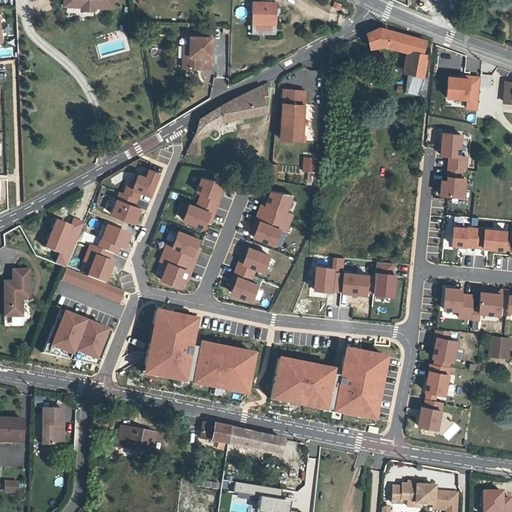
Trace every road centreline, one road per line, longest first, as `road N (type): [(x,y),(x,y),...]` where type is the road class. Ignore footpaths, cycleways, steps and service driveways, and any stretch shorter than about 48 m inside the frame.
road 1 (residential): [(102,391),(393,449)]
road 2 (residential): [(171,128),(380,12)]
road 3 (residential): [(199,303),(273,320),(412,334)]
road 4 (residential): [(0,223),(171,128)]
road 5 (residential): [(171,128),(178,153),(137,258),(146,296)]
road 6 (tertiary): [(380,12),(511,59)]
road 7 (residential): [(68,511),(79,483),(85,388)]
road 8 (residential): [(393,449),(511,468)]
